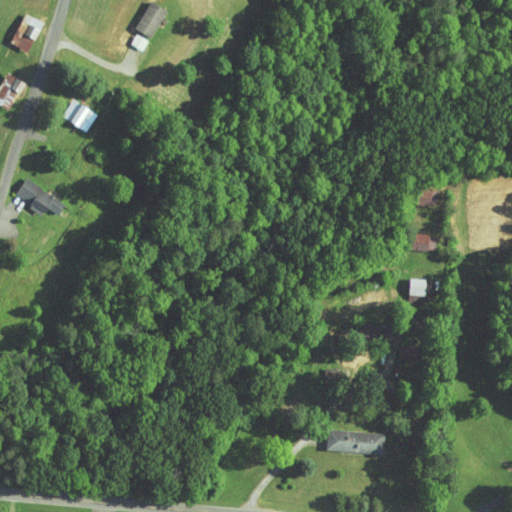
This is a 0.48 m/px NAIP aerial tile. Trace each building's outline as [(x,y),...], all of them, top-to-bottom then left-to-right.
[(136,30),(151,2),(146,0),(131,0),(120,22),(136,30)] [(0,37),(13,44),(28,15),(10,6),(0,26),(0,37)] [(116,37),(128,44),(133,34),(122,27),(116,37)] [(82,107),(58,93),(47,110),(71,125),(82,107)] [(0,187),(0,188),(27,207),(32,200),(43,207),(49,197),(11,171),(0,187)] [(402,198),(424,199),(425,183),(403,182),(402,198)] [(396,243),(421,244),(421,228),(396,227),(396,243)] [(418,273),(394,272),(393,293),(418,294),(418,273)] [(369,333),(372,321),(346,316),(343,328),(369,333)] [(382,352),(397,353),(398,339),(383,338),(382,352)] [(312,444),(368,446),(369,425),(312,423),(312,444)]
